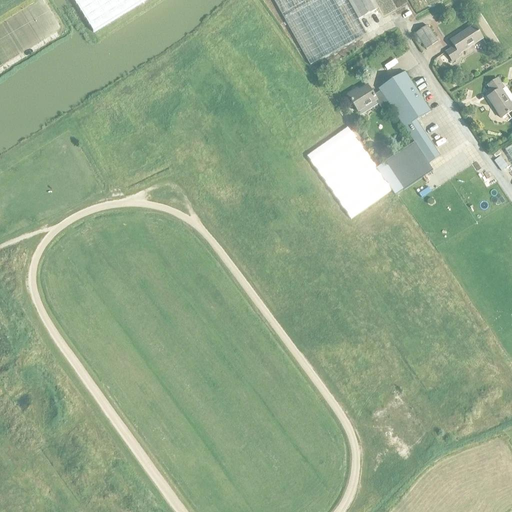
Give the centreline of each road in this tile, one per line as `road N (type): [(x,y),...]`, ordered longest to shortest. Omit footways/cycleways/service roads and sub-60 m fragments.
road 1 (unknown): [(55,228),(96,202),(150,198),(207,234),(357,437),(357,469),(340,511)]
road 2 (unclassified): [(511,198),(400,34),(463,0)]
road 3 (unknown): [(123,428),(36,298),(29,260),(55,228)]
